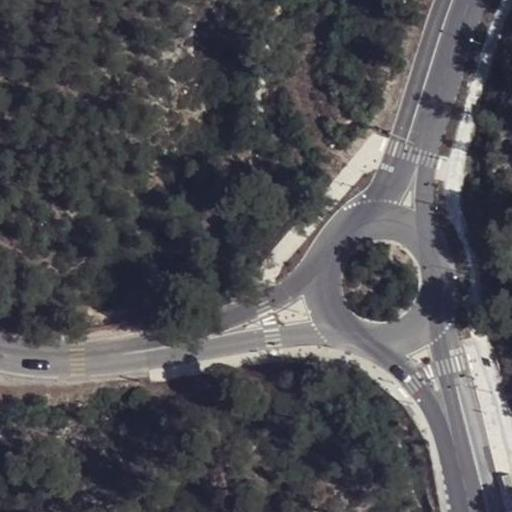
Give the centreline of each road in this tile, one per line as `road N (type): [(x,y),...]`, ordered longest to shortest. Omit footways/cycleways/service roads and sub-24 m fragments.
road 1 (residential): [(225,333),(68,361),(0,355)]
road 2 (tertiary): [(474,0),(425,136)]
